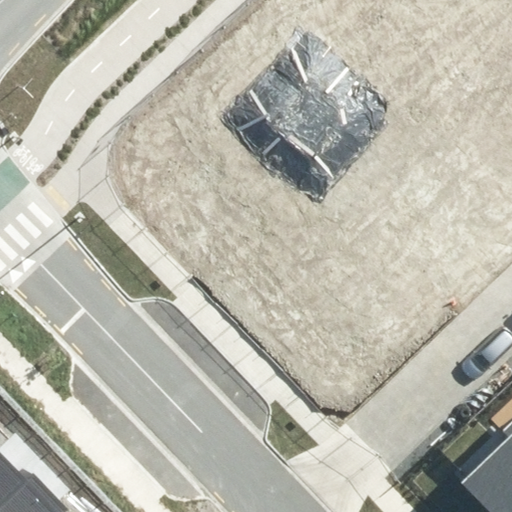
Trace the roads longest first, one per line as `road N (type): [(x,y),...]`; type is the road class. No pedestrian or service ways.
road 1 (residential): [(0,215),(259,511)]
road 2 (residential): [(284,511),(511,298)]
